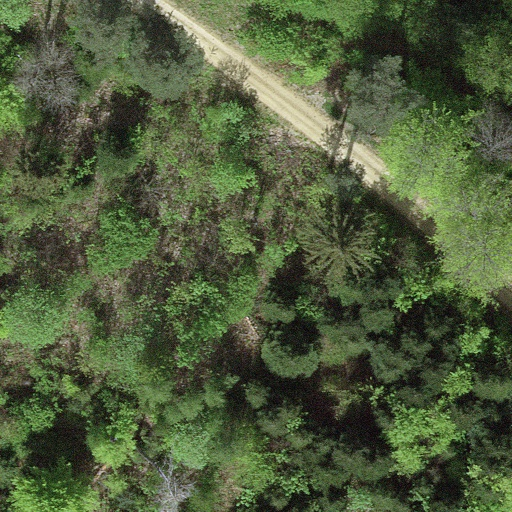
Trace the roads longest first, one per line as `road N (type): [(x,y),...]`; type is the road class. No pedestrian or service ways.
road 1 (track): [(511,299),(223,47),(155,0)]
road 2 (track): [(166,7),(314,25),(511,100)]
